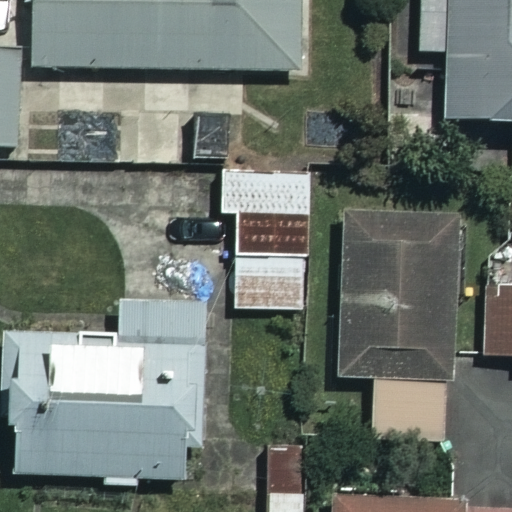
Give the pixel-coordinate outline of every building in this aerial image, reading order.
[(296,0),(26,0),(27,70),(296,71),(296,0)] [(511,0),(414,0),(413,52),(438,54),(435,123),(511,126),(511,0)] [(0,145),(10,146),(12,53),(0,52),(0,145)] [(305,176),(216,170),(213,216),(233,217),(227,308),(296,313),(305,176)] [(447,218),(335,213),(329,378),(367,380),(364,440),(438,443),(447,218)] [(511,292),(479,292),(477,369),(511,369),(511,292)] [(195,298),(110,303),(112,335),(0,342),(0,448),(2,480),(94,474),(95,485),(174,480),(172,444),(204,442),(195,298)] [(301,511),(301,448),(256,449),(255,511),(301,511)] [(457,511),(458,504),(324,500),(323,511),(457,511)]
